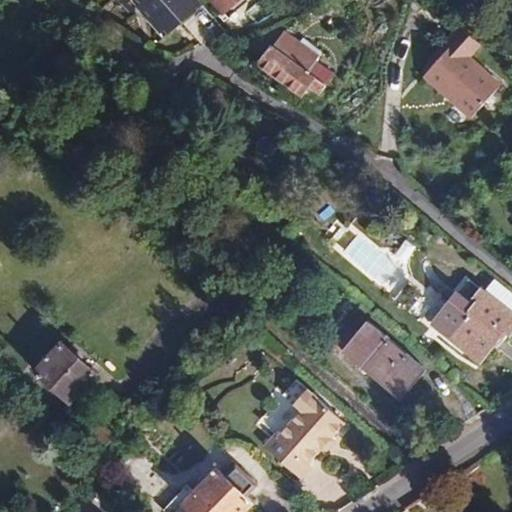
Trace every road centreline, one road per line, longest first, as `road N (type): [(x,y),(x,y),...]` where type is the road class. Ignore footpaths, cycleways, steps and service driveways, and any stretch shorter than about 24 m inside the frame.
road 1 (residential): [(93,24),(142,57),(173,64),(198,55),(393,179),(511,279)]
road 2 (residential): [(375,511),(511,422)]
